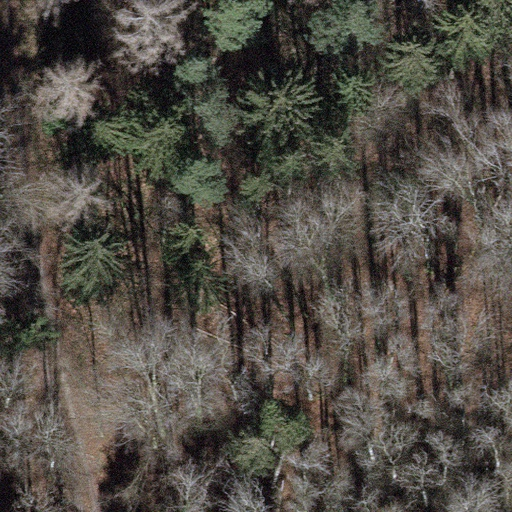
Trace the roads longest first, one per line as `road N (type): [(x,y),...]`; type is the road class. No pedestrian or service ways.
road 1 (track): [(511,95),(61,359)]
road 2 (track): [(95,511),(2,95),(4,0)]
